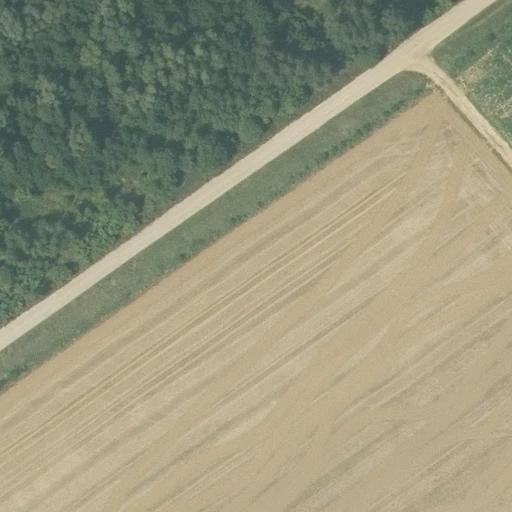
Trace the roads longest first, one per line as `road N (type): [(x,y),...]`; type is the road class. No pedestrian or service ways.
road 1 (track): [(511,5),(0,376)]
road 2 (track): [(398,88),(511,210)]
